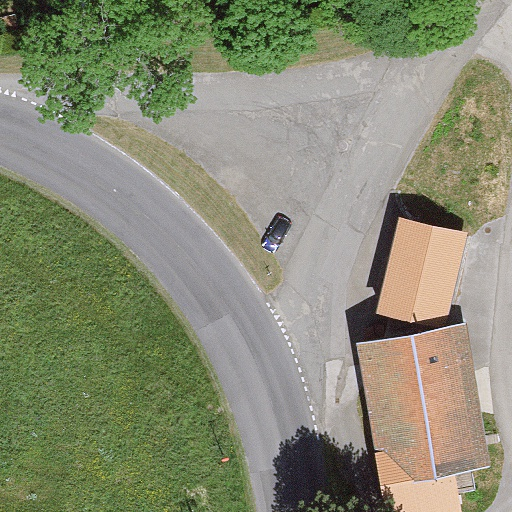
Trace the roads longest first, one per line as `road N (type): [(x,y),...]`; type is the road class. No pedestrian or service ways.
road 1 (unclassified): [(0,96),(422,97)]
road 2 (tertiary): [(0,136),(98,177),(187,247),(238,313),(266,378)]
road 3 (unclassified): [(266,378),(422,97)]
road 4 (tertiary): [(266,378),(293,511)]
